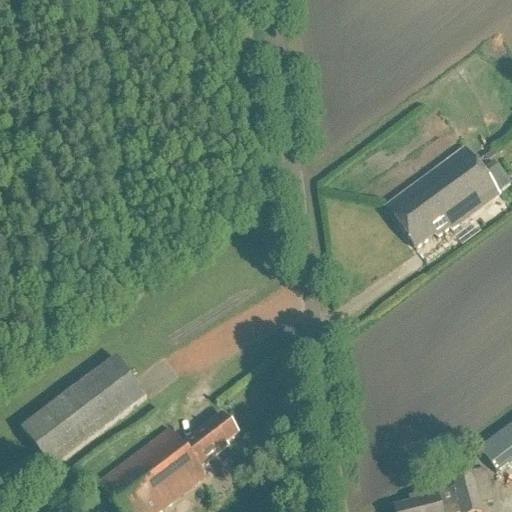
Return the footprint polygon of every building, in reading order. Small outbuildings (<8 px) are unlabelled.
[(500,200),(498,198),(511,188),(497,169),(484,179),(465,154),(385,214),(416,256),(436,241),(438,244),(450,235),(451,237),(500,200)] [(21,434),(51,474),(146,402),(116,362),(21,434)] [(226,449),(237,440),(221,419),(181,449),(170,434),(95,490),(112,511),(168,511),(208,482),(201,472),(228,451),(226,449)] [(497,479),(511,468),(511,432),(480,456),(497,479)] [(480,511),(480,509),(493,505),(484,475),(452,484),(454,493),(408,506),(409,511),(404,511),(480,511)]
